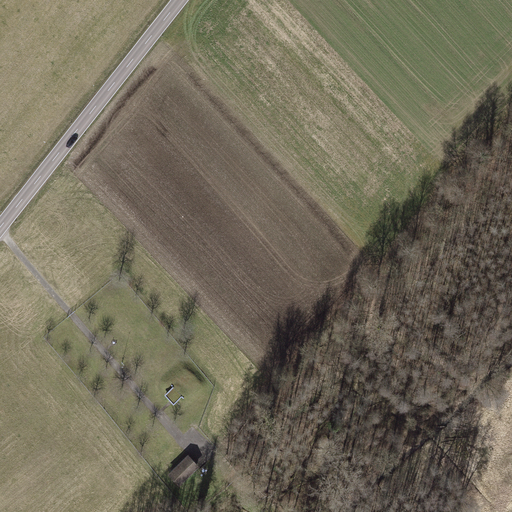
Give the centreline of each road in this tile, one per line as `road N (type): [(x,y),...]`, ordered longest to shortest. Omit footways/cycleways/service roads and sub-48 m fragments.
road 1 (track): [(0,227),(199,453)]
road 2 (secondary): [(0,227),(179,0)]
